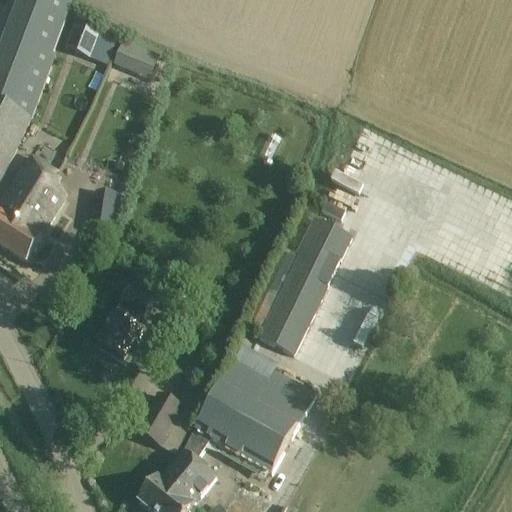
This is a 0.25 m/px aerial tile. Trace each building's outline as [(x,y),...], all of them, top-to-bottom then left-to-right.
[(74,28),(65,50),(106,67),(115,45),(74,28)] [(149,80),(159,57),(123,43),(114,66),(149,80)] [(0,185),(30,122),(0,107),(0,185)] [(35,212),(26,207),(39,185),(49,191),(56,180),(59,174),(32,158),(0,206),(0,250),(11,257),(32,221),(29,219),(35,212)] [(49,191),(39,185),(26,207),(35,212),(29,219),(32,221),(11,257),(27,266),(42,241),(69,200),(60,190),(63,184),(56,180),(49,191)] [(90,231),(110,234),(116,196),(96,193),(90,231)] [(354,239),(314,220),(296,258),(299,259),(259,341),(295,359),(354,239)] [(131,291),(123,306),(101,344),(112,351),(110,354),(123,362),(140,332),(130,326),(135,318),(144,323),(155,305),(131,291)] [(187,325),(173,318),(162,339),(176,346),(187,325)] [(221,390),(199,431),(196,435),(207,442),(212,444),(227,453),(242,462),(271,478),(297,433),(317,398),(273,373),(263,389),(231,371),(221,390)] [(161,451),(185,412),(185,411),(159,396),(136,436),(161,451)] [(199,464),(212,444),(207,442),(196,435),(195,434),(183,455),(161,483),(194,509),(218,480),(199,464)] [(191,511),(194,509),(161,483),(159,481),(139,506),(147,511),(191,511)]
